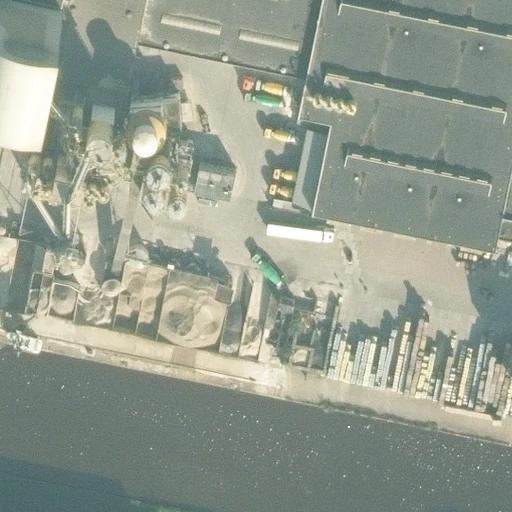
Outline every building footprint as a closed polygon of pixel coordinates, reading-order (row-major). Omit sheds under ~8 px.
[(0,0),(0,69),(31,76),(47,79),(44,95),(40,111),(35,138),(58,142),(55,160),(87,166),(91,146),(90,146),(94,125),(95,126),(101,127),(108,128),(105,144),(119,147),(140,37),(236,57),(247,0),(0,0)] [(511,0),(247,0),(236,57),(305,72),(298,108),(330,114),(312,204),(495,242),(497,230),(511,233),(511,207),(502,206),(511,158),(511,0)] [(44,95),(47,79),(31,76),(28,92),(44,95)] [(132,126),(151,125),(163,124),(163,128),(181,126),(179,91),(130,94),(132,126)] [(28,93),(21,128),(35,131),(42,96),(28,93)] [(155,136),(148,173),(194,182),(194,186),(230,193),(235,169),(199,161),(196,172),(186,170),(192,143),(155,136)] [(511,158),(502,206),(511,207),(511,158)] [(46,242),(42,268),(52,270),(55,256),(69,258),(71,247),(46,242)] [(125,260),(125,261),(126,263),(127,265),(129,266),(131,267),(132,268),(134,268),(136,268),(138,268),(140,267),(142,266),(144,265),(145,264),(146,262),(147,260),(147,258),(147,256),(147,254),(146,252),(146,251),(145,250),(144,248),(143,247),(141,246),(139,245),(138,245),(136,245),(134,245),(133,245),(132,246),(130,246),(129,247),(127,249),(126,250),(125,251),(125,252),(124,254),(124,256),(124,258),(125,260)] [(278,299),(277,306),(293,309),(294,302),(278,299)]
